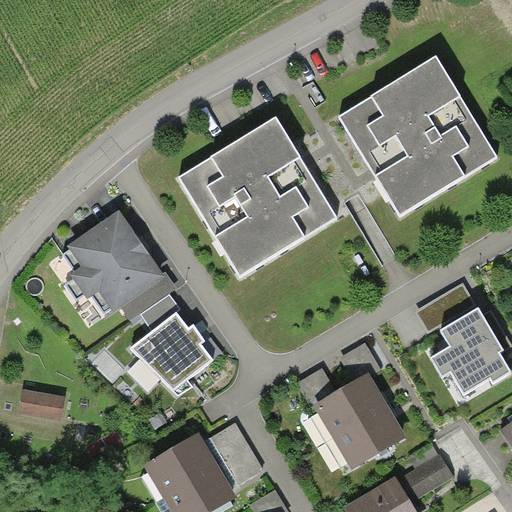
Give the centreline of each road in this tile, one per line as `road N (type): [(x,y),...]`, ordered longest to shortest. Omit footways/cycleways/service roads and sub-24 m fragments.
road 1 (residential): [(262,379),(511,231)]
road 2 (residential): [(349,0),(216,73),(108,151)]
road 3 (residential): [(108,151),(262,379)]
road 4 (residential): [(108,151),(45,207),(0,263)]
